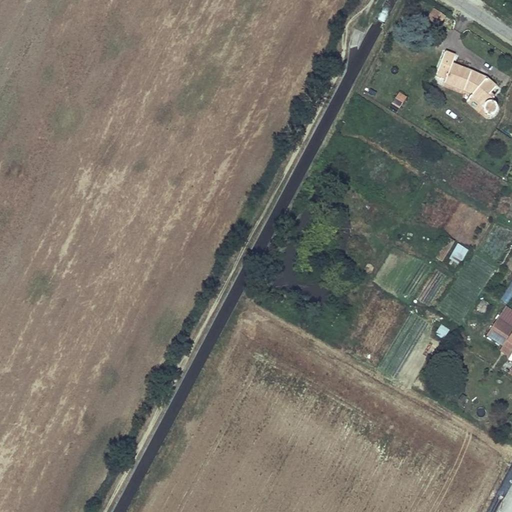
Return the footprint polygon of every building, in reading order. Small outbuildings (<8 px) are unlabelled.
[(440,24),(445,14),(432,7),(427,17),(440,24)] [(445,52),(437,75),(447,79),(446,83),(450,84),(474,93),(472,95),(485,106),(484,107),(485,110),(485,111),(487,114),(489,114),(492,114),(493,114),(495,113),(496,111),(497,109),(496,107),(496,105),(494,103),(493,102),(495,99),(490,96),(495,88),(486,79),(472,72),(452,65),(455,56),(445,52)] [(399,93),(393,104),(400,108),(406,97),(399,93)] [(449,238),(436,258),(442,261),(455,241),(449,238)] [(470,252),(459,245),(447,266),(458,272),(470,252)] [(511,280),(498,301),(508,307),(511,301),(511,280)] [(488,335),(504,346),(507,342),(511,345),(511,348),(511,350),(511,351),(511,310),(506,307),(488,335)] [(441,326),(435,335),(443,340),(449,330),(441,326)]
